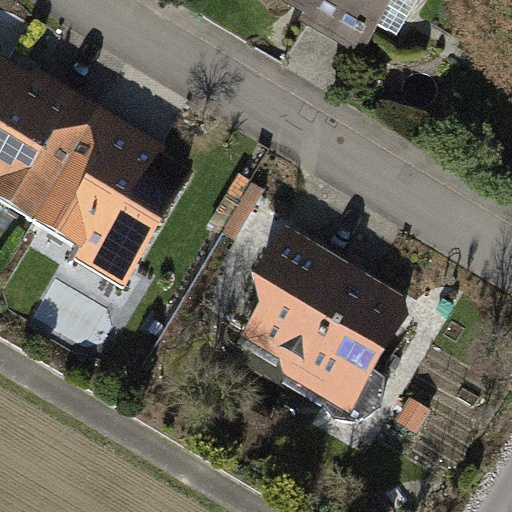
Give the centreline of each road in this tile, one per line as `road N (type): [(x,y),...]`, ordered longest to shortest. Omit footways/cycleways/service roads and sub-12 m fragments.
road 1 (residential): [(97,0),(162,47),(511,254)]
road 2 (track): [(253,511),(0,359)]
